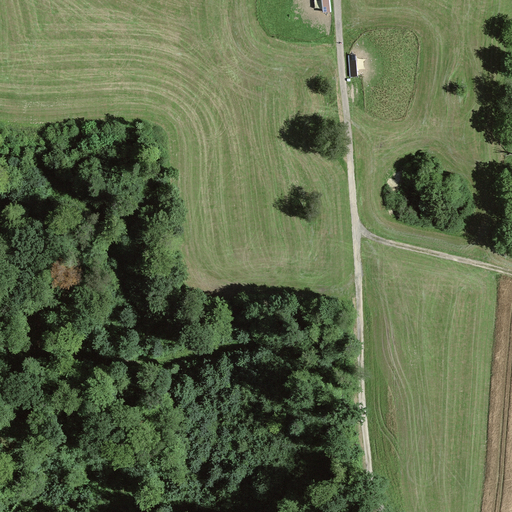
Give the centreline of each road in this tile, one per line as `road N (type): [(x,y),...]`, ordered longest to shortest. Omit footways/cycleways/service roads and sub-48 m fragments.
road 1 (track): [(389,511),(361,455),(336,0)]
road 2 (track): [(354,219),(370,232),(511,271)]
